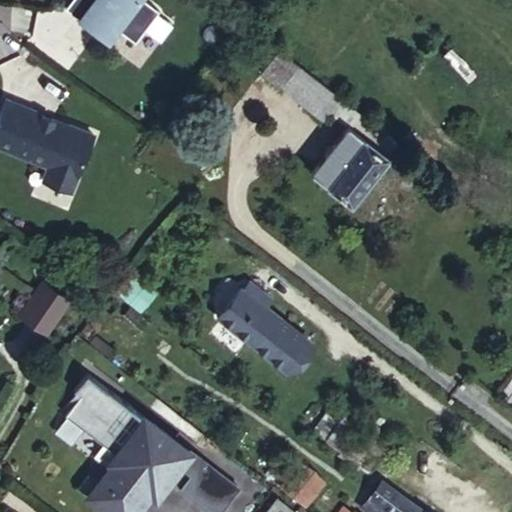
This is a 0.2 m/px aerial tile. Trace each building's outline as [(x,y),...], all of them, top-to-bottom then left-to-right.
[(105,39),(113,28),(132,42),(156,11),(141,0),(71,0),(65,9),(105,39)] [(262,74),(278,87),(298,63),(281,50),(262,74)] [(298,63),(278,87),(325,124),(332,115),(361,138),(327,183),(352,203),(390,154),(389,152),(398,140),(298,63)] [(5,100),(0,113),(0,148),(49,167),(44,178),(70,189),(94,134),(69,124),(69,125),(34,113),(35,112),(5,100)] [(41,275),(16,311),(46,331),(71,295),(41,275)] [(158,299),(132,278),(119,295),(144,316),(158,299)] [(268,297),(244,279),(216,315),(286,368),(308,338),(263,304),(268,297)] [(67,415),(119,456),(102,479),(105,484),(94,498),(111,511),(129,511),(135,506),(137,507),(149,490),(155,495),(169,475),(167,474),(186,450),(86,374),(74,390),(81,396),(67,415)] [(345,422),(332,413),(320,432),(332,440),(331,442),(375,473),(393,448),(349,416),(345,422)] [(204,459),(183,485),(217,511),(237,484),(204,459)] [(302,465),(286,486),(307,502),(323,481),(302,465)] [(427,511),(386,482),(366,510),(369,511),(427,511)] [(298,511),(277,496),(264,511),(298,511)]
